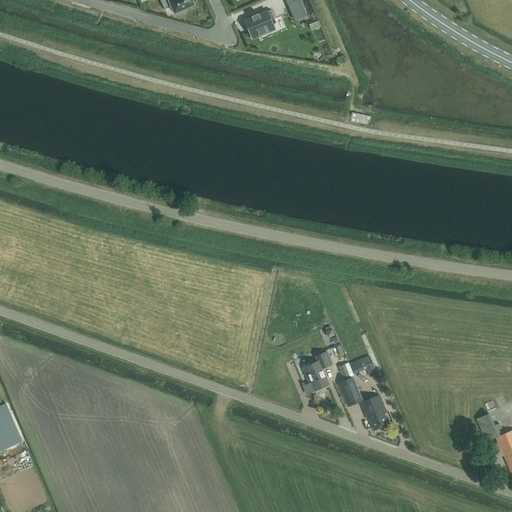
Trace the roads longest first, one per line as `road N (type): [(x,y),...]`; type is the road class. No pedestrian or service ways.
road 1 (unclassified): [(0,310),(511,492)]
road 2 (unclassified): [(511,275),(210,221),(0,164)]
road 3 (residential): [(215,0),(224,21),(215,38),(83,0)]
road 4 (secondary): [(511,62),(409,0)]
